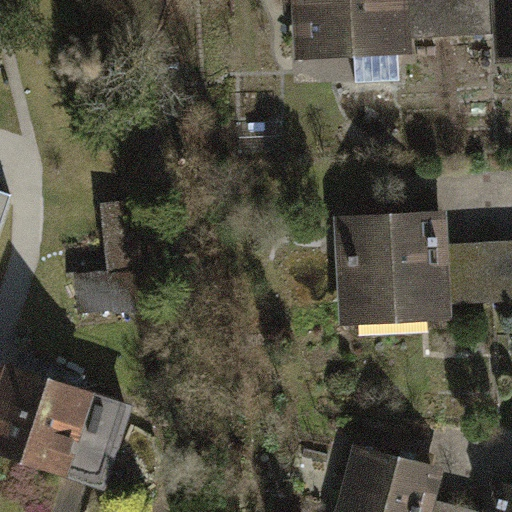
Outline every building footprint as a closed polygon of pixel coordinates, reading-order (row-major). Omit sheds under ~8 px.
[(292,0),(295,68),(357,66),(357,90),(411,89),(409,46),(407,0),(292,0)] [(451,0),(407,0),(409,46),(453,44),(451,0)] [(451,0),(453,44),(497,43),(495,0),(451,0)] [(511,0),(495,0),(497,43),(498,72),(511,71),(511,0)] [(0,256),(2,257),(21,195),(0,188),(0,256)] [(329,210),(332,319),(447,315),(447,304),(445,244),(444,206),(329,210)] [(490,303),(511,302),(511,241),(488,242),(490,303)] [(488,242),(445,244),(447,304),(490,303),(488,242)] [(82,274),(86,318),(137,313),(133,269),(82,274)] [(9,365),(0,393),(0,460),(61,480),(90,391),(9,365)] [(90,391),(61,480),(104,494),(133,405),(90,391)] [(447,465),(360,442),(340,511),(434,511),(438,498),(447,465)] [(493,511),(511,511),(511,491),(500,489),(493,511)] [(438,498),(434,511),(463,511),(466,505),(438,498)]
